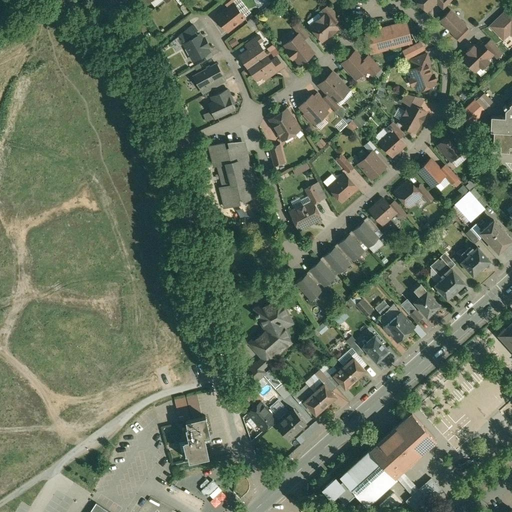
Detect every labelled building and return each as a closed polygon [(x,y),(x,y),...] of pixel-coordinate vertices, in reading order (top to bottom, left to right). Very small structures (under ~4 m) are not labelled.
[(224,0),(223,1),(229,8),(234,4),(233,2),(235,0),(224,0)] [(416,0),(427,11),(436,2),(438,0),(416,0)] [(438,0),(436,2),(443,9),(452,0),(438,0)] [(511,0),(503,0),(502,1),(509,9),(511,7),(511,5),(511,0)] [(229,8),(217,17),(227,31),(245,17),(234,4),(229,8)] [(340,19),(329,4),(322,10),(326,14),(334,23),(340,19)] [(509,9),(491,26),(503,39),(510,32),(511,34),(511,8),(511,7),(509,9)] [(466,25),(451,10),(441,20),(455,35),(466,25)] [(326,14),(310,26),(322,41),(338,28),(334,23),(326,14)] [(310,35),(299,21),(292,26),(298,34),(299,34),(304,40),(310,35)] [(400,23),(381,29),(381,30),(368,34),(371,45),(378,44),(379,50),(409,42),(404,24),(401,25),(400,23)] [(193,25),(179,36),(183,41),(195,31),(197,30),(193,25)] [(466,25),(455,35),(454,36),(460,42),(471,31),(466,25)] [(198,35),(195,31),(184,40),(185,42),(184,43),(187,48),(185,49),(189,56),(191,55),(194,61),(209,52),(207,47),(210,46),(205,37),(202,39),(200,34),(198,35)] [(298,34),(290,41),(291,43),(287,47),(289,50),(287,52),(293,59),(295,57),(300,64),(314,53),(304,40),(299,34),(298,34)] [(259,35),(248,43),(252,48),(258,43),(259,43),(263,41),(259,35)] [(497,59),(503,53),(491,40),(484,46),(493,54),(492,54),(497,59)] [(419,42),(403,50),(408,59),(424,50),(419,42)] [(475,47),(473,46),(467,52),(468,53),(463,58),(475,71),(480,66),(482,68),(489,62),(487,60),(492,54),(493,54),(484,46),(480,42),(475,47)] [(252,48),(240,56),(248,67),(266,54),(259,43),(258,43),(252,48)] [(355,51),(343,63),(357,78),(362,73),(363,74),(369,68),(370,68),(363,60),(355,51)] [(266,54),(248,67),(256,79),(263,74),(265,77),(276,69),(271,61),(266,54)] [(427,54),(411,60),(414,68),(428,63),(430,62),(427,54)] [(381,68),(368,55),(363,60),(370,68),(369,68),(375,74),(381,68)] [(284,67),(277,57),(271,61),(276,69),(277,71),(284,67)] [(217,63),(194,76),(200,88),(221,76),(223,75),(217,63)] [(428,63),(414,68),(410,70),(413,77),(410,78),(413,86),(416,85),(418,90),(435,84),(434,80),(436,80),(434,74),(432,75),(428,63)] [(349,90),(332,72),(319,84),(328,93),(335,102),(336,102),(349,90)] [(221,76),(205,85),(208,90),(224,81),(221,76)] [(228,89),(212,96),(214,102),(209,104),(212,111),(210,111),(213,118),(235,109),(229,96),(231,95),(228,89)] [(323,97),(319,93),(314,97),(326,110),(331,106),(323,97)] [(335,102),(328,93),(323,97),(331,106),(335,111),(340,106),(336,102),(335,102)] [(424,98),(406,93),(402,101),(410,105),(411,103),(419,107),(424,98)] [(312,95),(300,106),(315,123),(328,112),(326,110),(314,97),(312,95)] [(475,99),(460,114),(470,125),(486,110),(475,99)] [(511,100),(509,104),(510,105),(505,110),(505,116),(491,116),(491,131),(494,131),(494,146),(501,146),(501,151),(510,152),(510,147),(511,147),(511,100)] [(419,107),(411,103),(410,105),(401,121),(406,127),(415,132),(426,111),(419,107)] [(286,109),(270,119),(283,139),(299,129),(298,128),(300,127),(295,119),(293,120),(286,109)] [(394,122),(385,129),(389,133),(392,130),(399,138),(404,133),(394,122)] [(389,133),(379,142),(392,156),(397,152),(398,153),(402,149),(402,148),(405,144),(399,138),(392,130),(389,133)] [(465,149),(451,134),(438,145),(440,146),(439,148),(443,153),(446,153),(452,160),(465,149)] [(477,150),(465,137),(460,141),(468,150),(468,153),(470,156),(477,150)] [(279,145),(270,148),(274,165),(284,162),(279,145),(283,139),(279,145)] [(376,148),(370,141),(366,144),(372,152),(376,148)] [(241,143),(230,145),(229,147),(230,149),(227,150),(225,143),(223,143),(209,146),(214,165),(216,166),(221,164),(222,166),(220,167),(219,169),(223,183),(224,184),(226,183),(227,186),(221,187),(220,189),(225,207),(239,204),(240,202),(238,195),(241,194),(242,197),(243,198),(254,195),(255,193),(252,182),(253,182),(254,180),(248,156),(246,155),(245,155),(242,144),(241,143)] [(372,152),(359,163),(372,178),(385,166),(372,152)] [(354,167),(342,154),(336,159),(348,172),(354,167)] [(431,159),(419,170),(432,185),(438,180),(439,181),(445,176),(446,175),(440,169),(431,159)] [(307,162),(294,169),(297,175),(310,168),(307,162)] [(458,178),(446,164),(440,169),(446,175),(445,176),(452,183),(458,178)] [(345,174),(329,187),(333,192),(333,195),(337,199),(340,199),(341,201),(357,187),(345,174)] [(409,180),(405,184),(405,183),(400,187),(400,188),(395,192),(408,206),(421,195),(422,194),(416,188),(409,180)] [(433,197),(421,183),(416,188),(422,194),(421,195),(428,202),(433,197)] [(314,184),(305,189),(311,201),(312,201),(313,204),(321,200),(314,184)] [(461,195),(467,191),(464,185),(458,188),(461,195)] [(474,188),(455,205),(469,220),(484,206),(477,199),(481,196),(474,188)] [(383,198),(370,210),(383,224),(396,212),(390,205),(383,198)] [(311,201),(290,212),(293,216),(292,217),(294,221),(296,221),(300,229),(321,218),(313,204),(312,201),(311,201)] [(407,214),(395,201),(390,205),(396,212),(401,219),(407,214)] [(379,229),(369,218),(365,222),(374,233),(379,229)] [(501,228),(494,220),(481,231),(480,232),(484,235),(492,244),(491,244),(492,245),(492,244),(499,252),(511,240),(505,233),(506,232),(505,232),(505,233),(501,229),(502,228),(501,228)] [(364,221),(359,225),(354,230),(355,231),(364,242),(368,246),(378,238),(374,233),(365,222),(364,221)] [(480,228),(476,224),(470,229),(479,239),(484,235),(480,232),(481,231),(479,230),(480,228)] [(479,239),(470,229),(466,233),(475,243),(479,239)] [(364,242),(355,231),(350,235),(360,246),(364,242)] [(350,235),(349,234),(345,238),(339,243),(340,244),(350,254),(354,259),(364,250),(360,246),(350,235)] [(350,254),(340,244),(336,248),(345,258),(350,254)] [(490,260),(478,246),(474,250),(472,247),(467,252),(469,254),(461,261),(473,274),(479,269),(480,271),(485,266),(484,265),(490,260)] [(335,247),(330,251),(325,256),(326,257),(335,267),(339,272),(349,263),(345,258),(336,248),(335,247)] [(455,264),(446,253),(441,256),(451,267),(455,264)] [(451,267),(441,256),(431,265),(442,277),(435,284),(447,298),(453,293),(459,288),(459,287),(464,282),(451,268),(451,267)] [(335,267),(326,257),(321,261),(330,271),(335,267)] [(320,260),(316,264),(310,269),(312,271),(321,281),(325,285),(335,276),(330,271),(321,261),(320,260)] [(312,271),(308,275),(317,285),(321,281),(312,271)] [(308,275),(307,274),(303,278),(302,278),(297,283),(311,299),(321,290),(317,285),(308,275)] [(427,291),(421,284),(415,289),(418,294),(413,298),(415,300),(414,301),(426,314),(431,309),(431,310),(432,310),(433,310),(438,306),(438,305),(438,304),(438,303),(427,290),(427,291)] [(372,310),(362,299),(356,304),(366,316),(372,310)] [(422,317),(407,300),(401,305),(415,321),(416,320),(417,322),(422,317)] [(270,302),(256,309),(258,314),(256,315),(256,316),(259,315),(265,329),(250,342),(261,355),(264,353),(270,360),(291,342),(283,332),(287,329),(285,326),(292,322),(281,302),(272,307),(270,302)] [(414,326),(393,304),(378,317),(378,318),(379,318),(382,323),(383,323),(384,323),(386,321),(387,323),(383,326),(383,327),(387,331),(388,331),(389,330),(398,341),(408,332),(408,331),(413,327),(414,326)] [(340,308),(332,316),(340,325),(349,316),(340,308)] [(511,320),(497,335),(511,349),(511,320)] [(375,335),(364,346),(377,360),(388,350),(375,335)] [(363,351),(354,341),(350,345),(359,355),(363,351)] [(365,370),(352,355),(348,359),(345,356),(343,358),(347,363),(344,366),(356,380),(361,376),(360,374),(365,370)] [(256,362),(246,372),(255,382),(265,372),(256,362)] [(169,370),(173,382),(191,377),(187,364),(169,370)] [(344,366),(340,369),(336,364),(334,366),(337,369),(332,373),(346,387),(350,383),(352,384),(356,380),(344,366)] [(320,369),(306,382),(310,387),(314,392),(318,389),(316,387),(322,382),(323,382),(328,378),(320,369)] [(341,383),(332,373),(328,377),(336,387),(341,383)] [(336,387),(328,378),(323,382),(331,391),(336,387)] [(323,382),(322,382),(316,387),(318,389),(314,392),(327,406),(331,402),(331,400),(335,396),(331,391),(323,382)] [(291,393),(283,384),(276,389),(285,399),(291,393)] [(251,387),(243,394),(246,397),(254,391),(251,387)] [(311,395),(306,390),(304,392),(307,395),(303,399),(316,414),(320,409),(322,410),(327,406),(314,392),(311,395)] [(254,391),(246,397),(250,402),(258,395),(254,391)] [(197,394),(187,396),(192,418),(202,416),(197,394)] [(261,399),(258,395),(250,402),(253,406),(261,399)] [(185,397),(175,399),(180,421),(190,418),(185,397)] [(275,419),(261,402),(248,412),(263,430),(274,421),(276,424),(276,423),(274,421),(275,419)] [(293,409),(277,423),(276,423),(276,424),(283,432),(284,432),(289,437),(305,423),(306,423),(306,422),(294,408),(294,409),(293,408),(293,409)] [(396,425),(389,431),(390,431),(370,449),(394,476),(402,468),(414,458),(415,458),(421,452),(435,438),(412,412),(396,426),(396,425)] [(192,418),(186,420),(188,430),(189,430),(191,439),(184,440),(185,441),(186,441),(188,450),(187,451),(189,460),(209,456),(204,436),(210,435),(206,415),(192,418)] [(394,476),(370,449),(340,474),(342,476),(355,491),(365,502),(394,477),(394,476)] [(394,476),(394,477),(411,494),(419,487),(402,468),(394,476)] [(344,500),(355,491),(342,476),(339,479),(335,474),(321,486),(331,496),(336,491),(344,500)] [(411,494),(405,499),(416,511),(442,488),(431,476),(419,487),(411,494)] [(213,480),(202,490),(205,494),(209,494),(213,498),(222,490),(218,486),(213,480)] [(90,511),(109,511),(96,503),(90,511)]
